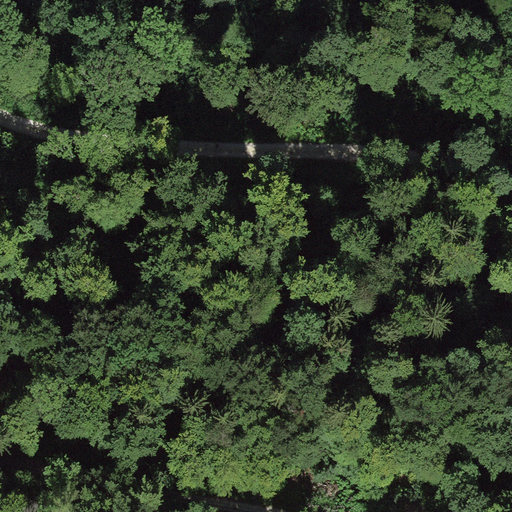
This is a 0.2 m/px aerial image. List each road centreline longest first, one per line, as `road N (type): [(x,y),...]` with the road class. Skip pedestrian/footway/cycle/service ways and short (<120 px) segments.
road 1 (track): [(0,117),(37,133),(124,145),(388,155),(511,180)]
road 2 (track): [(0,193),(65,194),(272,172),(324,154)]
road 3 (track): [(292,511),(0,462)]
